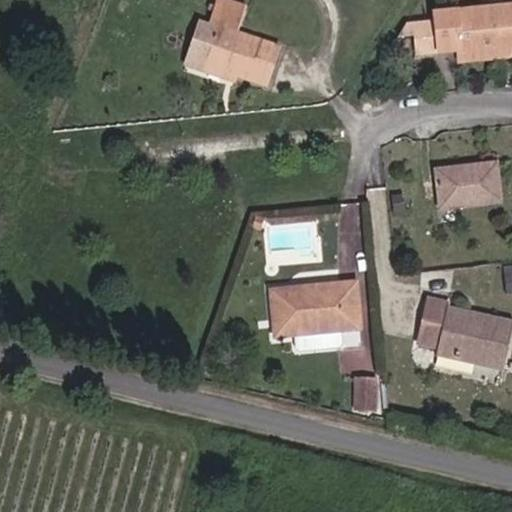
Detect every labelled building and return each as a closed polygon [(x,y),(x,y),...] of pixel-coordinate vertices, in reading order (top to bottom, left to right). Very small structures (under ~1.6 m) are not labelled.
[(224,26),(213,59),(246,70),(275,81),(287,47),(241,31),(249,6),(234,0),(222,0),(215,22),(224,26)] [(407,35),(423,36),(424,51),(467,49),(467,60),(511,57),(511,2),(445,7),(446,19),(415,21),(407,35)] [(246,70),(213,59),(209,70),(242,82),(246,70)] [(474,171),(444,174),(448,208),(509,201),(505,162),(473,166),(474,171)] [(474,171),(473,166),(443,169),(444,174),(474,171)] [(404,210),(402,195),(392,196),(394,211),(404,210)] [(360,328),(356,283),(309,288),(309,292),(291,293),(291,290),(272,291),(275,336),(294,334),(296,349),(300,352),(339,348),(342,343),(341,330),(360,328)] [(510,367),(511,357),(511,324),(456,312),(457,307),(437,303),(428,343),(449,347),(448,353),(510,367)] [(375,410),(376,380),(355,379),(354,410),(375,410)]
